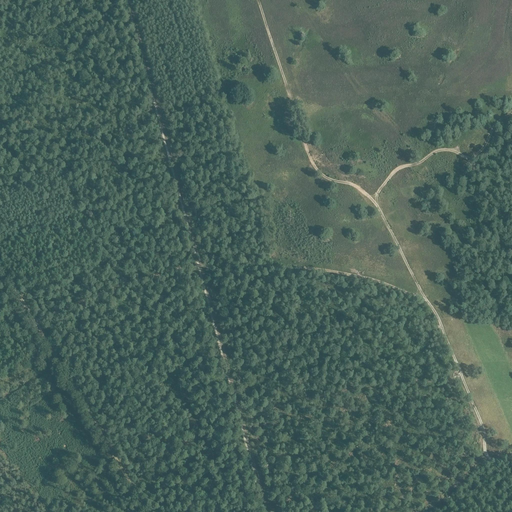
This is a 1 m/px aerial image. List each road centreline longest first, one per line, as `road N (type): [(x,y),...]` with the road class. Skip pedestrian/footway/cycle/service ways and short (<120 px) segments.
road 1 (track): [(423,511),(483,458),(480,430),(430,308),(369,193),(314,164),(257,0)]
road 2 (track): [(266,511),(129,0)]
road 3 (track): [(34,321),(198,265),(344,273),(425,303)]
road 4 (track): [(0,263),(147,511)]
